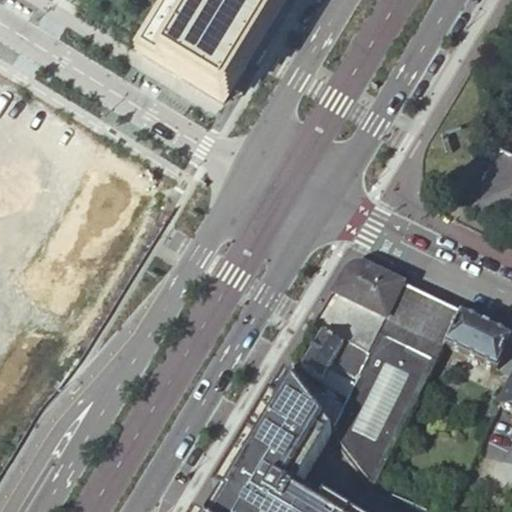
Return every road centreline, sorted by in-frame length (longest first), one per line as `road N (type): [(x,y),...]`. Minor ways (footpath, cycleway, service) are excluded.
road 1 (primary): [(138,511),(328,205)]
road 2 (primary): [(250,171),(78,420)]
road 3 (primary): [(328,205),(454,0)]
road 4 (residential): [(61,53),(250,171)]
road 5 (residential): [(511,295),(328,205)]
road 6 (primary): [(350,0),(250,171)]
road 7 (primary): [(78,420),(36,451),(1,511)]
